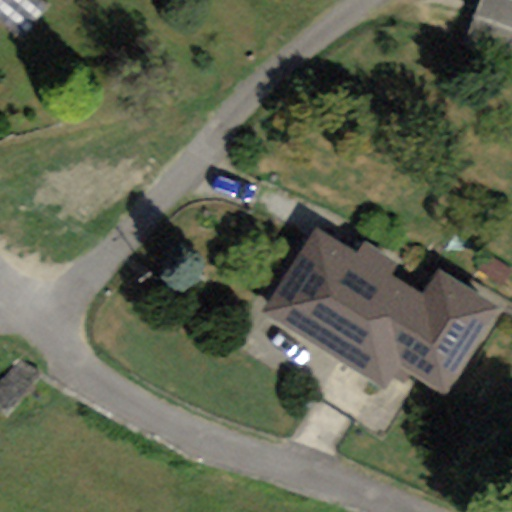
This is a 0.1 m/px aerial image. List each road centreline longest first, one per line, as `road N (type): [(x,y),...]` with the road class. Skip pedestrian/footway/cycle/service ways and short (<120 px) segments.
road 1 (unclassified): [(360,0),(33,324)]
road 2 (unclassified): [(400,511),(177,428),(83,371),(33,324)]
